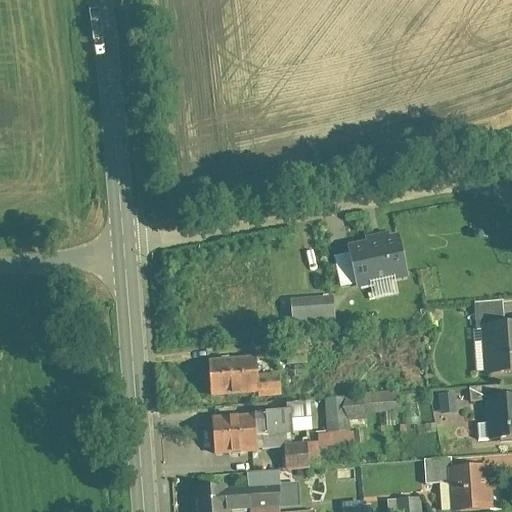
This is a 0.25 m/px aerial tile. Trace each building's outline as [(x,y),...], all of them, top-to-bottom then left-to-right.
[(348,249),(353,289),(408,283),(404,243),(348,249)] [(496,304),(457,306),(458,326),(497,323),(496,304)] [(511,330),(485,331),(486,378),(511,377),(511,330)] [(205,355),(208,399),(258,396),(256,352),(205,355)] [(431,395),(432,420),(451,419),(450,394),(431,395)] [(511,395),(479,397),(481,447),(511,445),(511,395)] [(396,398),(397,430),(421,430),(420,398),(396,398)] [(252,413),(254,440),(280,439),(279,411),(252,413)] [(196,418),(195,458),(244,458),(245,418),(196,418)] [(438,489),(438,511),(477,511),(477,469),(449,469),(449,461),(417,462),(417,489),(438,489)] [(265,511),(265,485),(180,486),(180,511),(265,511)] [(380,500),(380,511),(414,511),(414,498),(380,500)]
